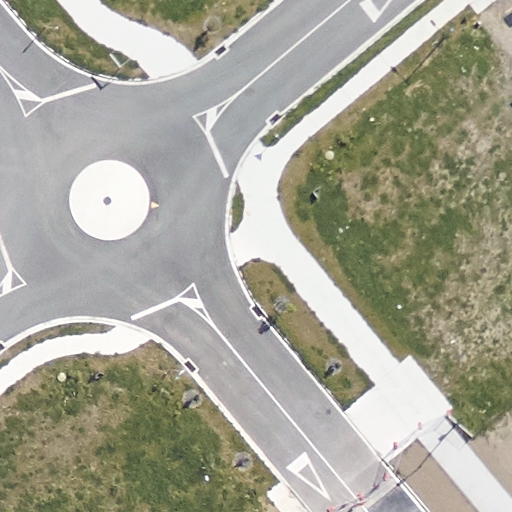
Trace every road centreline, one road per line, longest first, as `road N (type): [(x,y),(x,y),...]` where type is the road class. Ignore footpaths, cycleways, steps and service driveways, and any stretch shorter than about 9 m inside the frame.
road 1 (residential): [(166,269),(367,511)]
road 2 (residential): [(177,146),(353,0)]
road 3 (residential): [(177,146),(192,169),(196,224),(166,269)]
road 4 (residential): [(166,269),(144,282),(93,285),(44,254)]
road 5 (residential): [(57,137),(106,117),(157,129),(177,146)]
road 6 (residential): [(44,254),(28,210),(29,183),(57,137)]
